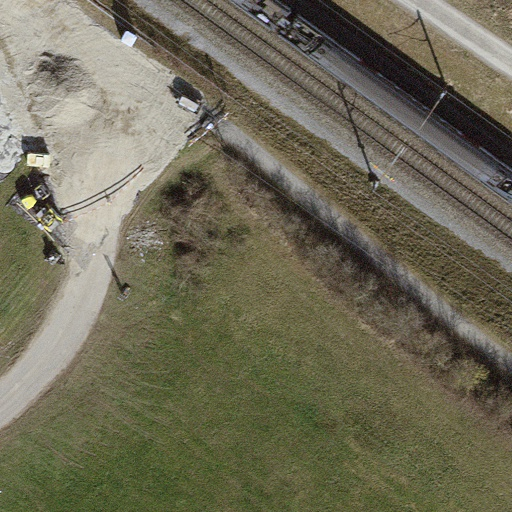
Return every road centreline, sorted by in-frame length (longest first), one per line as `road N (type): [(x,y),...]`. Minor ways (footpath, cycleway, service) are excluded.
road 1 (track): [(47,0),(226,132),(511,363)]
road 2 (track): [(92,36),(94,258),(71,324),(0,407)]
road 3 (track): [(412,0),(511,69)]
